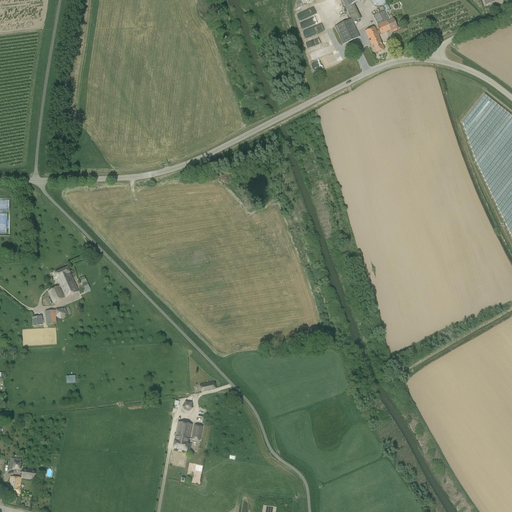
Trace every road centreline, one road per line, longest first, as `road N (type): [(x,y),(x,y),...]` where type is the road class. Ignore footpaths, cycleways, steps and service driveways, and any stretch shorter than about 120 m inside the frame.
road 1 (residential): [(36,179),(250,406),(268,446),(304,482),(308,511)]
road 2 (tertiary): [(36,179),(172,169),(375,69),(436,60)]
road 3 (residential): [(59,0),(36,179)]
